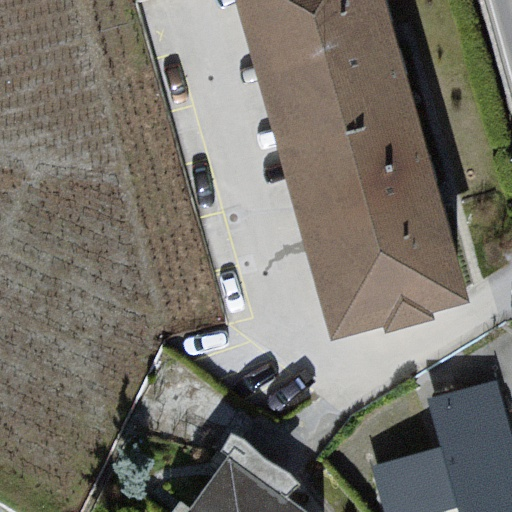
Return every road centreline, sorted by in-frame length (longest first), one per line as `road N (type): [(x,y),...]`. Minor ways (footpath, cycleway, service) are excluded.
road 1 (unknown): [(375,355),(315,349),(265,312),(242,282),(216,235),(153,0)]
road 2 (unknown): [(511,296),(409,348),(375,355)]
road 3 (unknown): [(375,355),(272,451)]
